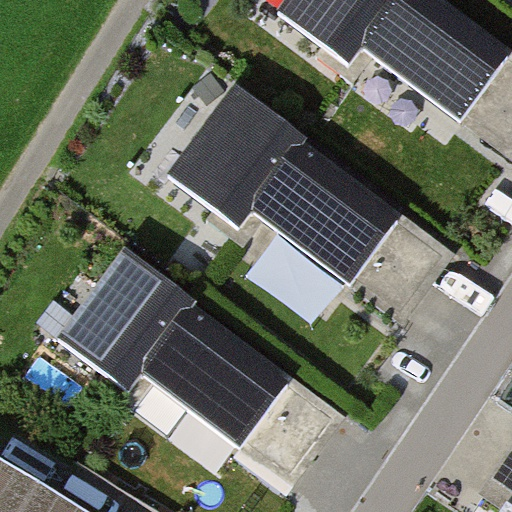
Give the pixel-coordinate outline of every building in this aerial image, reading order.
[(405,0),(295,0),(277,25),(349,78),(362,60),(405,0)] [(511,58),(431,0),(405,0),(362,60),(459,131),(511,58)] [(305,155),(232,101),(164,191),(236,245),(252,225),(305,155)] [(400,227),(305,155),(252,225),(348,296),(400,227)] [(194,322),(124,268),(72,332),(145,387),(194,322)] [(289,393),(194,322),(145,387),(239,458),(289,393)] [(505,511),(511,511),(511,459),(486,499),(505,511)] [(53,511),(0,479),(0,511),(53,511)]
